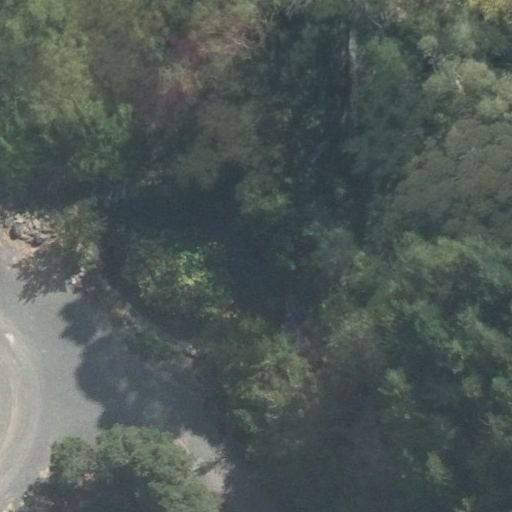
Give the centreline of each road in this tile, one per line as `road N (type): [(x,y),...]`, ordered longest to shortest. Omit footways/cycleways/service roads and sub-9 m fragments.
road 1 (unknown): [(67,311),(145,356),(288,511)]
road 2 (unknown): [(67,311),(0,435)]
